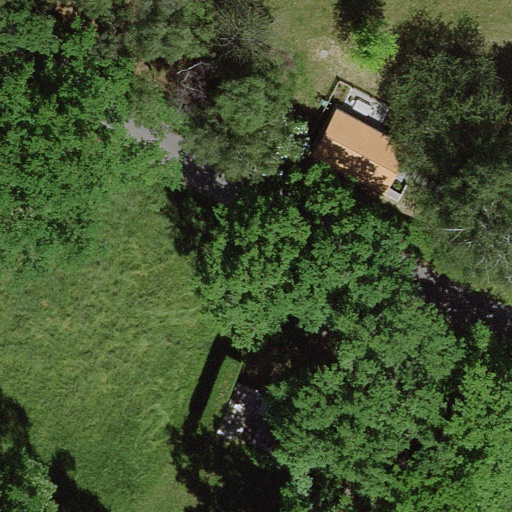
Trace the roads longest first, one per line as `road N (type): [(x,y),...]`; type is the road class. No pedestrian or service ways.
road 1 (residential): [(0,25),(160,141),(511,328)]
road 2 (track): [(367,511),(419,284)]
